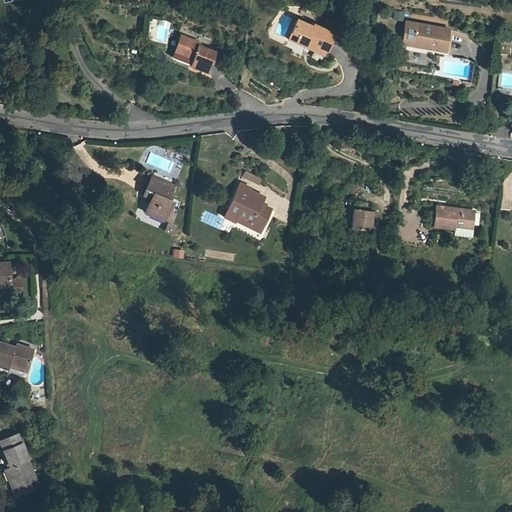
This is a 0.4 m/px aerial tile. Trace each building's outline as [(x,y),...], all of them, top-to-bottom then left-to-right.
[(403,20),(404,12),(395,11),(393,19),(403,20)] [(296,43),(304,45),(306,41),(321,46),(322,44),(328,45),(333,31),(312,23),(311,25),(295,19),(290,32),(299,35),(296,43)] [(407,39),(416,40),(415,45),(439,50),(444,27),(410,21),(407,39)] [(287,40),(296,43),(299,35),(290,32),(287,40)] [(173,53),(191,61),(187,69),(202,75),(205,65),(209,66),(213,55),(198,48),(199,45),(180,37),(173,53)] [(325,53),(328,45),(322,44),(321,46),(306,41),(304,45),(325,53)] [(499,52),(509,54),(510,46),(501,45),(499,52)] [(245,170),(242,177),(259,184),(262,178),(245,170)] [(142,199),(150,202),(144,216),(162,224),(170,205),(166,204),(172,190),(149,181),(142,199)] [(234,226),(235,223),(237,219),(252,226),(250,230),(259,234),(268,216),(259,211),(263,202),(248,196),(250,193),(240,188),(224,221),(234,226)] [(345,222),(350,222),(348,232),(367,234),(370,215),(365,215),(367,206),(348,204),(345,222)] [(471,212),(434,207),(431,229),(451,231),(452,236),(468,237),(471,212)] [(235,223),(250,230),(252,226),(237,219),(235,223)] [(172,249),(172,258),(184,258),(184,249),(172,249)] [(0,297),(6,298),(16,298),(16,293),(6,292),(6,274),(0,274),(0,297)] [(21,277),(12,277),(13,290),(22,289),(21,277)] [(16,298),(6,298),(6,306),(15,307),(16,298)] [(0,368),(7,370),(9,366),(25,370),(30,352),(14,347),(13,352),(0,348),(0,368)] [(24,375),(25,370),(9,366),(7,370),(24,375)] [(0,443),(0,452),(1,455),(18,448),(14,438),(0,443)] [(1,455),(7,472),(2,474),(14,503),(36,495),(18,448),(1,455)]
